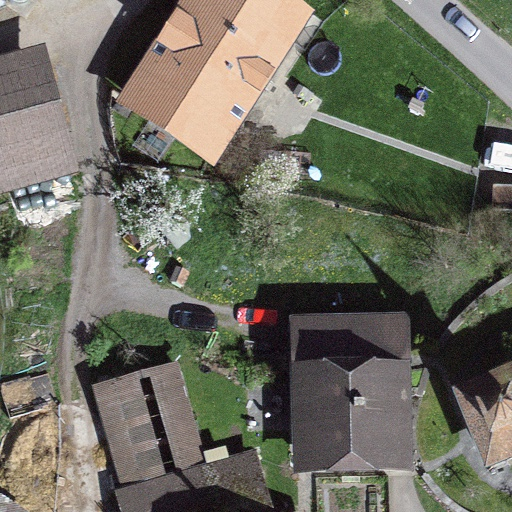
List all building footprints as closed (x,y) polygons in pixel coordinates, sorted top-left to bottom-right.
[(150,85),(136,105),(204,150),(292,15),(267,0),(186,0),(137,77),(150,85)] [(0,184),(67,167),(42,75),(0,86),(0,184)] [(407,340),(406,326),(297,329),(298,372),(312,372),(314,462),(410,460),(407,369),(384,369),(384,341),(387,340),(407,340)] [(407,369),(407,340),(387,340),(384,341),(384,369),(407,369)] [(174,365),(93,388),(129,511),(263,511),(249,461),(206,473),(174,365)] [(485,417),(502,459),(511,454),(511,374),(474,391),(462,398),(473,423),(485,417)]
